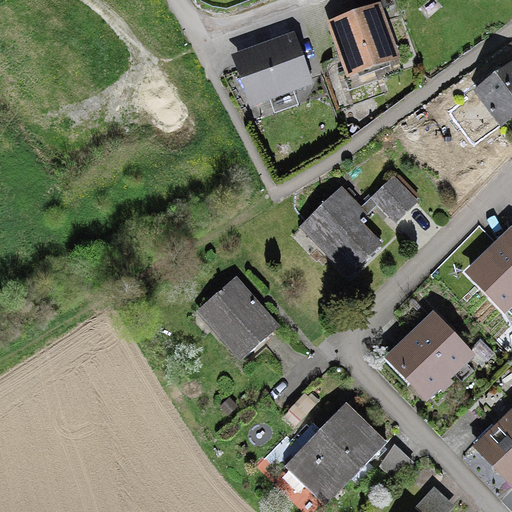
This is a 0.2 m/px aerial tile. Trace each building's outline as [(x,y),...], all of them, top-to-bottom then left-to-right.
[(359,0),(365,15),(334,26),(349,70),(393,55),(378,11),(392,6),(389,0),(359,0)] [(305,81),(291,42),(238,60),(253,100),(305,81)] [(511,117),(511,65),(479,89),(504,123),(511,117)] [(342,189),(306,223),(324,242),(321,246),(349,276),(381,246),(354,217),(374,199),(396,223),(417,204),(393,178),(360,209),(342,189)] [(511,299),(511,235),(471,275),(503,308),(511,299)] [(278,329),(235,279),(204,306),(230,335),(223,340),(241,360),(278,329)] [(468,355),(434,318),(390,359),(425,396),(468,355)] [(387,443),(346,404),(320,431),(324,434),(293,466),(326,498),(357,466),(361,470),(387,443)] [(511,483),(511,416),(497,431),(492,426),(473,444),(511,483)]
